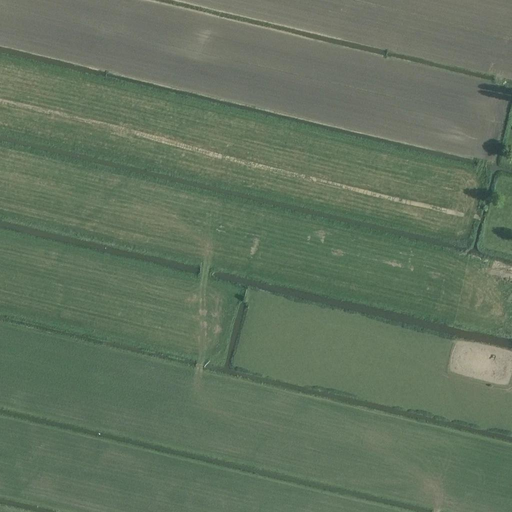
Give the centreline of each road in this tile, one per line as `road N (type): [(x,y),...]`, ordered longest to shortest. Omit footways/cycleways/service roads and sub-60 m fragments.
road 1 (track): [(0,180),(206,246),(201,377),(440,499),(438,511)]
road 2 (track): [(0,103),(468,216)]
road 3 (track): [(468,216),(501,73),(511,73)]
